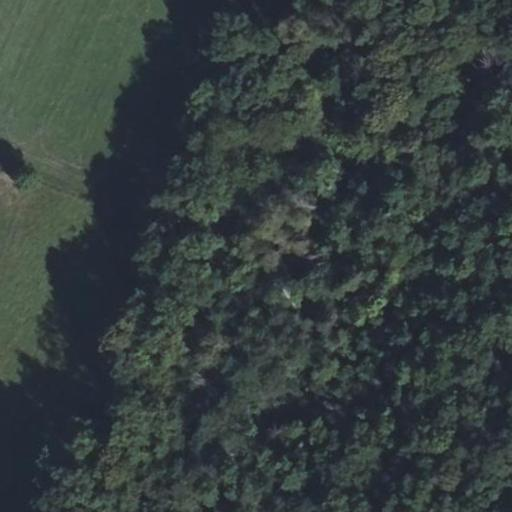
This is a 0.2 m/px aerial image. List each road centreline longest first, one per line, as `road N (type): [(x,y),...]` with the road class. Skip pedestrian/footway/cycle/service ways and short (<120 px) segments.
road 1 (track): [(244,101),(177,321),(102,511)]
road 2 (track): [(244,101),(306,62),(372,0)]
road 3 (track): [(415,511),(511,400)]
